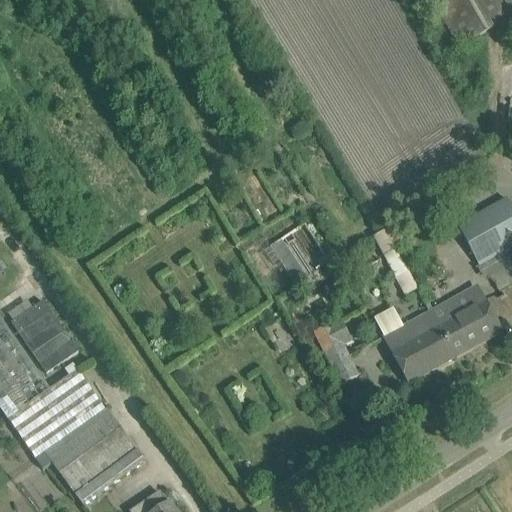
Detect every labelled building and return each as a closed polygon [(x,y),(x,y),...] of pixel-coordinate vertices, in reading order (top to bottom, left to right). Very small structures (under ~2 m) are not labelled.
[(511,0),(433,0),(461,48),(511,18),(511,0)] [(479,268),(504,255),(511,250),(511,209),(507,199),(457,227),(479,268)] [(306,224),(272,245),(295,283),(329,262),(306,224)] [(374,239),(385,260),(396,254),(385,233),(374,239)] [(475,289),(403,328),(393,309),(373,320),(408,385),(500,335),(475,289)] [(0,408),(44,471),(52,466),(83,508),(145,463),(106,411),(105,412),(78,372),(77,372),(73,365),(65,371),(69,377),(51,390),(0,318),(0,408)] [(341,319),(313,333),(341,386),(361,375),(346,346),(353,342),(341,319)] [(174,511),(170,505),(168,506),(160,494),(133,511),(174,511)]
